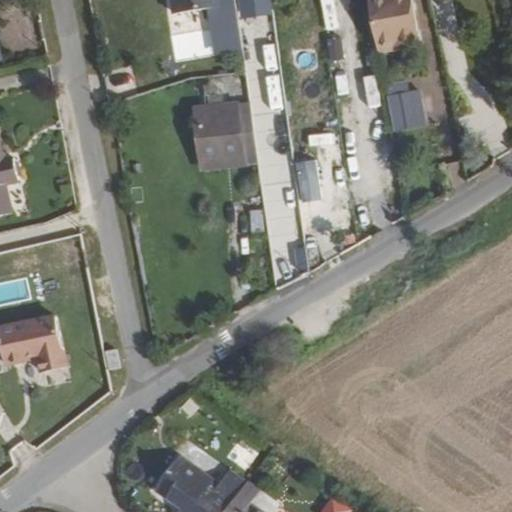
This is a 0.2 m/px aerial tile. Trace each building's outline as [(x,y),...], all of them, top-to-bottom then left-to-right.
[(176,0),(179,15),(224,7),(222,0),(176,0)] [(270,16),(267,0),(236,0),(239,21),(270,16)] [(317,0),(323,31),(336,28),(330,0),(317,0)] [(407,0),(372,0),(367,1),(377,52),(416,45),(407,0)] [(296,15),(294,2),(284,3),(286,16),(296,15)] [(325,60),(341,61),(342,39),(326,38),(325,60)] [(245,65),(253,91),(271,86),(263,60),(245,65)] [(361,79),(366,108),(378,106),(372,77),(361,79)] [(407,84),(388,87),(395,133),(417,129),(411,94),(408,94),(407,84)] [(201,88),(203,109),(223,106),(220,86),(201,88)] [(419,92),(411,94),(417,129),(425,128),(419,92)] [(257,163),(248,103),(223,106),(203,109),(192,110),(200,170),(257,163)] [(340,158),(339,127),(299,129),(301,160),(340,158)] [(0,140),(0,220),(13,217),(7,188),(22,184),(16,162),(6,164),(0,140)] [(70,366),(58,317),(3,329),(11,364),(40,358),(44,372),(70,366)] [(110,351),(115,370),(127,366),(122,348),(110,351)] [(227,511),(248,483),(230,470),(220,485),(180,457),(156,491),(183,510),(181,511),(227,511)] [(260,511),(250,505),(260,491),(248,483),(227,511),(260,511)] [(250,505),(260,511),(275,511),(280,506),(260,491),(250,505)]
